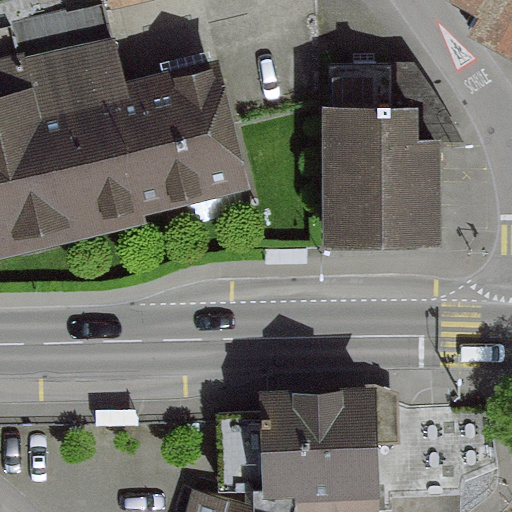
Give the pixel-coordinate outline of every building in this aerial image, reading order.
[(511,0),(475,0),(511,20),(511,0)] [(262,194),(247,134),(238,96),(136,122),(126,80),(137,77),(124,21),(34,43),(42,79),(37,80),(38,87),(42,86),(46,101),(0,112),(0,249),(2,258),(262,194)] [(417,66),(357,66),(357,238),(461,238),(460,140),(436,140),(436,108),(417,107),(417,66)] [(371,410),(365,410),(364,391),(262,395),(263,411),(213,414),(215,486),(248,485),(249,503),(279,511),(366,511),(365,442),(370,441),(370,439),(392,438),(391,416),(371,410)] [(279,511),(249,503),(187,489),(180,511),(279,511)]
